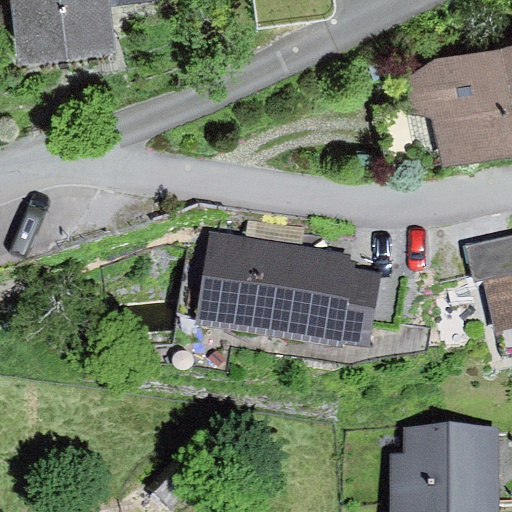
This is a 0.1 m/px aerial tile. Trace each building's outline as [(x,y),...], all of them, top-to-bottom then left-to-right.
[(13,0),(20,66),(114,56),(109,4),(150,0),(13,0)] [(331,0),(251,0),(255,31),(328,22),(334,17),(331,0)] [(511,44),(434,59),(401,86),(406,112),(431,119),(440,170),(511,156),(511,44)] [(351,255),(211,234),(197,327),(346,349),(346,343),(371,347),(382,272),(357,268),(358,262),(350,261),(351,255)] [(511,278),(511,235),(465,244),(473,285),(486,284),(511,278)] [(511,278),(486,284),(497,333),(511,329),(511,278)] [(407,453),(394,453),(394,511),(495,511),(496,428),(407,428),(407,453)]
